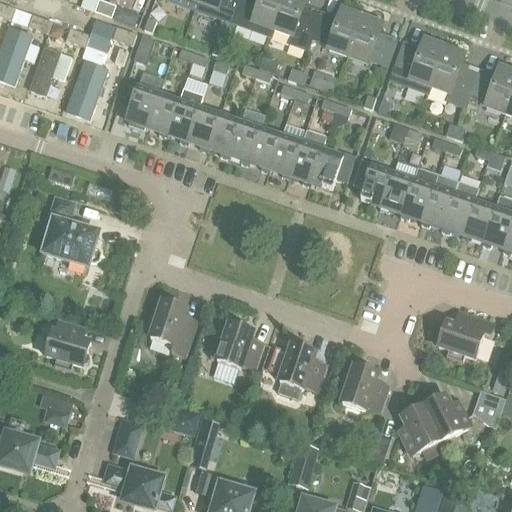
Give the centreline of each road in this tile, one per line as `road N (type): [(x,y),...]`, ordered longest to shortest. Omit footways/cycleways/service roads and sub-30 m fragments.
road 1 (residential): [(511,311),(417,279),(391,350),(149,266)]
road 2 (residential): [(71,511),(149,266)]
road 3 (residential): [(149,266),(167,205),(153,189),(0,136)]
